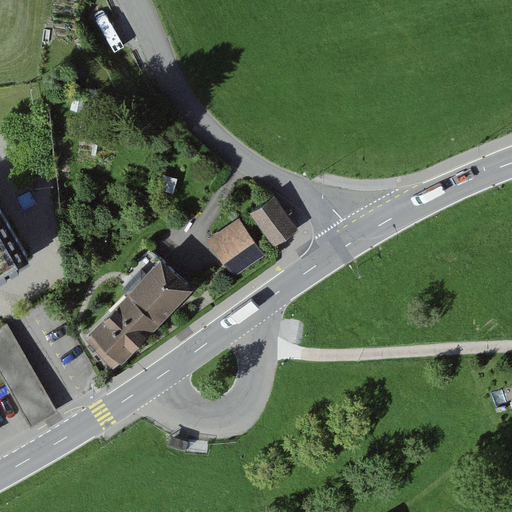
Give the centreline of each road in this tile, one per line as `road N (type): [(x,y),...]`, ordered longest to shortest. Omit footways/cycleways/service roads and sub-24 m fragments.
road 1 (tertiary): [(356,240),(104,415),(0,476)]
road 2 (unclassified): [(131,0),(184,100),(213,136),(319,199),(356,240)]
road 3 (tertiary): [(511,164),(356,240)]
